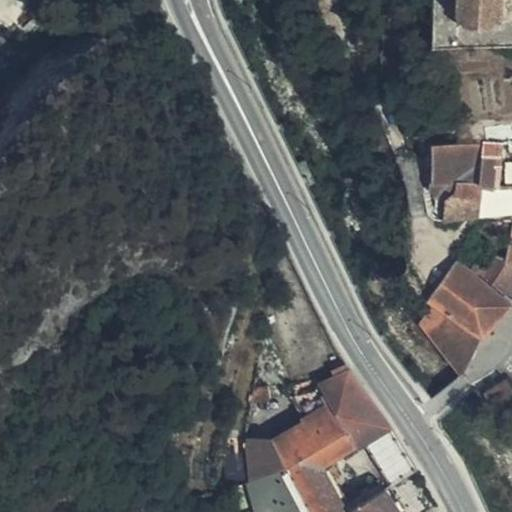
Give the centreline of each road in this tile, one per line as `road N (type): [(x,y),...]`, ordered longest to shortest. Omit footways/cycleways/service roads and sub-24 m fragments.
road 1 (tertiary): [(185,0),(343,318),(410,423)]
road 2 (residential): [(410,423),(511,329)]
